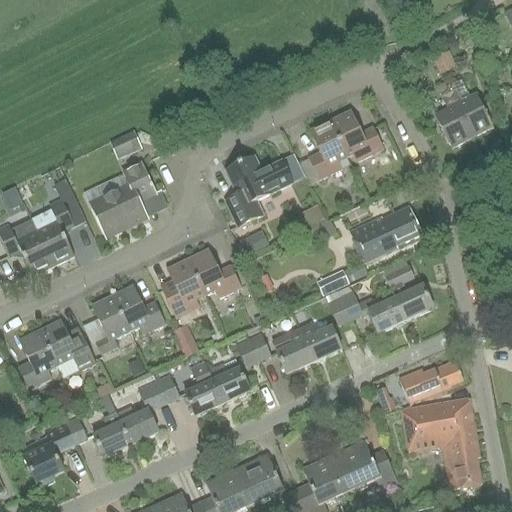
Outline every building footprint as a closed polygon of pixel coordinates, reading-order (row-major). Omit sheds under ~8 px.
[(450,53),(433,61),(441,78),(457,70),(450,53)] [(475,98),(462,105),(456,93),(449,96),(472,142),(492,131),(475,98)] [(435,120),(452,152),(472,142),(449,96),(442,100),(448,113),(435,120)] [(352,113),(331,123),(348,160),(358,155),(361,162),(384,151),(374,129),(362,135),(352,113)] [(339,164),(348,160),(331,123),(310,133),(320,155),(309,160),(319,182),(342,171),(339,164)] [(139,133),(113,144),(120,161),(146,150),(139,133)] [(238,198),(226,203),(239,229),(264,217),(257,203),(294,185),(283,162),(262,172),(255,159),(226,173),(238,198)] [(125,173),(133,189),(92,208),(107,240),(147,220),(140,204),(158,196),(142,164),(125,173)] [(53,213),(32,223),(54,269),(75,259),(63,233),(74,228),(62,202),(50,208),(53,213)] [(305,213),(310,228),(329,221),(324,207),(305,213)] [(408,212),(394,218),(382,224),(381,222),(350,237),(353,245),(352,245),(364,269),(397,253),(397,251),(421,239),(408,212)] [(34,279),(54,269),(32,223),(12,232),(9,227),(0,231),(0,237),(10,259),(21,253),(34,279)] [(310,249),(338,237),(332,224),(305,235),(310,249)] [(265,232),(242,244),(249,258),(272,246),(265,232)] [(188,262),(206,298),(215,294),(219,301),(242,290),(231,268),(220,273),(209,252),(188,262)] [(197,302),(206,298),(188,262),(168,272),(174,286),(163,291),(177,321),(200,310),(197,302)] [(348,271),(320,284),(326,297),(354,285),(348,271)] [(395,303),(406,325),(433,313),(423,290),(407,298),(403,288),(414,283),(408,271),(386,282),(395,303)] [(113,298),(130,334),(140,330),(143,337),(166,326),(155,304),(144,310),(134,288),(113,298)] [(115,342),(130,334),(113,298),(92,308),(108,340),(96,345),(102,357),(118,349),(115,342)] [(379,338),(406,325),(395,303),(383,309),(378,300),(358,309),(353,298),(342,303),(352,324),(369,316),(379,338)] [(352,324),(342,303),(329,308),(339,329),(352,324)] [(41,333),(58,369),(74,361),(77,369),(94,361),(88,349),(77,354),(62,323),(41,333)] [(203,356),(191,328),(178,334),(191,362),(203,356)] [(332,332),(306,344),(316,366),(342,354),(332,332)] [(49,373),(58,369),(41,333),(20,343),(30,364),(19,370),(29,392),(52,381),(49,373)] [(287,379),(316,366),(306,344),(301,333),(278,343),(275,352),(287,379)] [(250,344),(259,365),(270,360),(261,339),(250,344)] [(209,374),(223,408),(251,396),(241,374),(259,365),(250,344),(237,350),(243,361),(237,364),(236,361),(209,374)] [(196,421),(223,408),(209,374),(205,364),(192,370),(201,392),(186,399),(196,421)] [(143,366),(131,371),(135,380),(147,375),(143,366)] [(425,379),(423,374),(400,384),(410,409),(452,391),(451,389),(463,384),(457,370),(453,372),(451,368),(425,379)] [(160,386),(169,407),(179,402),(170,382),(160,386)] [(110,385),(97,391),(100,399),(114,393),(110,385)] [(149,416),(169,407),(160,386),(140,396),(149,416)] [(393,401),(382,405),(386,416),(397,411),(393,401)] [(469,404),(403,415),(410,457),(444,451),(451,495),(481,490),(477,464),(479,464),(469,404)] [(132,450),(159,438),(149,416),(137,421),(132,409),(117,416),(123,428),(132,450)] [(117,416),(106,421),(112,433),(94,441),(104,463),(132,450),(123,428),(117,416)] [(77,423),(67,427),(76,449),(87,444),(77,423)] [(54,454),(27,466),(39,493),(55,485),(53,481),(65,476),(56,458),(76,449),(67,427),(47,436),(54,454)] [(348,480),(337,484),(345,497),(375,483),(381,496),(398,488),(382,455),(370,460),(364,446),(336,458),(348,480)] [(273,456),(242,471),(252,492),(240,497),(246,511),(289,492),(273,456)] [(309,488),(298,494),(305,511),(325,511),(323,507),(345,497),(337,484),(348,480),(336,458),(303,474),(309,488)] [(240,497),(252,492),(242,471),(206,487),(213,502),(200,507),(202,511),(244,511),(246,511),(240,497)] [(288,511),(305,511),(298,494),(283,500),(288,511)] [(202,511),(200,507),(189,511),(187,511),(182,498),(157,510),(157,511),(202,511)]
